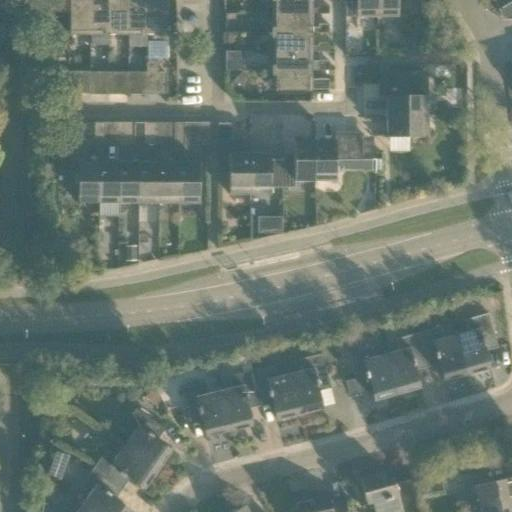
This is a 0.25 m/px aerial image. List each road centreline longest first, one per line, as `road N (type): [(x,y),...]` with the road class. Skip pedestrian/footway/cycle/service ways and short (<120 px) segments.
road 1 (tertiary): [(511,225),(207,300),(63,321),(0,321)]
road 2 (residential): [(175,511),(223,480),(511,399)]
road 3 (residential): [(219,114),(353,111),(353,61)]
road 4 (residential): [(511,199),(489,32)]
road 5 (residential): [(68,119),(219,114)]
